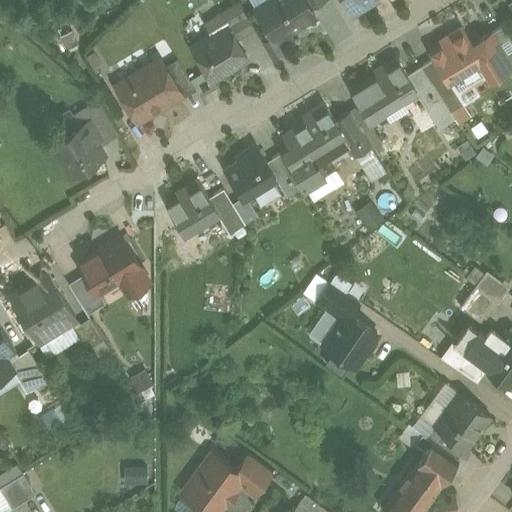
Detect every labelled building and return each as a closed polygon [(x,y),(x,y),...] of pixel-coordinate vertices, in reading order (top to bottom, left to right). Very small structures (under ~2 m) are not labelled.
[(255,26),(238,0),(219,12),(226,23),(227,23),(236,37),(255,26)] [(265,0),(256,6),(276,39),(316,14),(309,4),(306,0),(265,0)] [(346,0),(353,10),(369,0),(346,0)] [(215,30),(192,44),(212,78),(247,56),(236,37),(227,23),(226,23),(219,12),(204,21),(208,28),(213,25),(215,30)] [(464,28),(430,49),(434,55),(447,77),(448,77),(480,57),(492,77),(511,64),(491,30),(472,41),(464,28)] [(447,77),(434,55),(421,63),(443,98),(450,109),(463,100),(448,77),(447,77)] [(178,57),(165,64),(182,92),(181,93),(183,96),(197,87),(178,57)] [(149,70),(133,79),(126,77),(121,80),(119,88),(138,119),(181,93),(182,92),(165,64),(163,61),(156,59),(151,62),(149,70)] [(399,59),(351,89),(359,101),(368,116),(369,115),(415,87),(416,86),(407,72),(399,59)] [(443,98),(421,63),(407,72),(416,86),(415,87),(427,107),(433,104),(443,98)] [(450,109),(443,98),(433,104),(441,117),(436,121),(439,125),(454,116),(450,109)] [(368,116),(359,101),(349,108),(361,128),(373,121),(369,115),(368,116)] [(326,105),(294,124),(293,125),(286,130),(285,133),(285,135),(285,137),(290,144),(281,150),(302,185),(308,182),(315,194),(333,183),(319,160),(338,148),(335,143),(345,137),(347,136),(335,117),(327,104),(326,105)] [(348,109),(335,117),(347,136),(345,137),(355,152),(370,143),(361,128),(349,108),(348,108),(348,109)] [(90,117),(52,140),(72,173),(105,153),(96,139),(101,136),(90,117)] [(302,185),(281,150),(267,159),(259,146),(226,167),(242,193),(275,173),(288,194),(302,185)] [(201,183),(168,203),(184,230),(217,210),(230,232),(245,222),(223,187),(209,196),(201,183)] [(360,208),(372,229),(388,220),(376,199),(360,208)] [(123,234),(80,260),(86,271),(98,291),(100,290),(123,276),(132,291),(148,282),(139,268),(142,266),(123,234)] [(48,271),(11,294),(38,339),(75,317),(48,271)] [(86,271),(68,281),(83,304),(102,293),(100,290),(98,291),(86,271)] [(330,280),(317,271),(304,290),(317,299),(330,280)] [(506,288),(484,272),(475,283),(498,300),(506,288)] [(360,300),(330,280),(317,299),(317,300),(341,316),(346,310),(351,313),(360,300)] [(498,300),(475,283),(460,304),(482,321),(498,300)] [(341,316),(323,343),(355,364),(377,331),(351,313),(346,310),(341,316)] [(89,315),(73,325),(87,348),(104,338),(89,315)] [(0,324),(0,358),(15,349),(0,324)] [(511,331),(508,329),(483,362),(511,384),(511,331)] [(28,347),(8,359),(22,381),(42,369),(28,347)] [(490,414),(460,391),(435,424),(466,447),(490,414)] [(66,404),(45,413),(51,428),(72,419),(66,404)] [(418,511),(458,458),(423,432),(415,442),(425,449),(383,506),(385,508),(384,511),(418,511)] [(236,469),(212,451),(182,492),(209,511),(216,511),(226,500),(228,502),(235,492),(233,490),(239,482),(244,475),(236,469)] [(272,470),(248,453),(236,469),(244,475),(239,482),(255,494),(272,470)] [(0,472),(0,486),(23,473),(16,462),(0,472)] [(147,464),(124,464),(125,484),(148,483),(147,464)] [(23,473),(0,486),(0,511),(3,511),(36,493),(23,473)] [(328,511),(305,494),(290,511),(328,511)]
